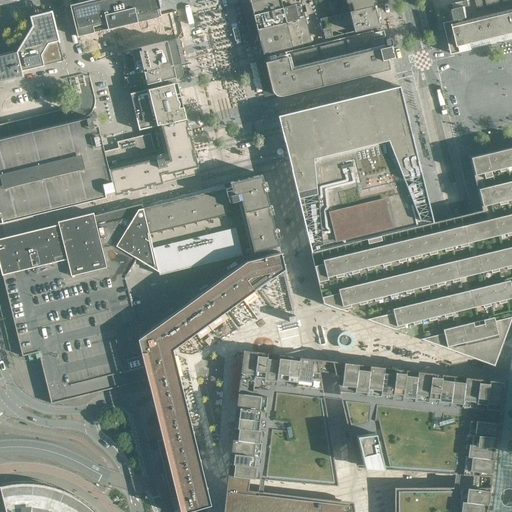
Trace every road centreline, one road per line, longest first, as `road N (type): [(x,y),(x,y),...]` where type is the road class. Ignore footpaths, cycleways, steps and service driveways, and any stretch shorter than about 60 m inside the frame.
road 1 (residential): [(0,130),(83,103),(54,0)]
road 2 (secondary): [(511,470),(341,511)]
road 3 (secondary): [(162,511),(132,408),(117,398),(94,406)]
road 4 (unclassified): [(0,468),(63,475),(111,511)]
